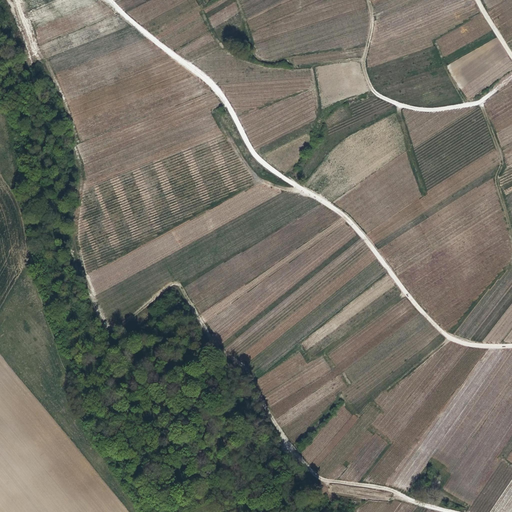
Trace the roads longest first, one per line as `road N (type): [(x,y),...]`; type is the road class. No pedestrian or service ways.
road 1 (track): [(108,0),(212,83),(254,154),(347,219),(445,334),(511,345)]
road 2 (track): [(452,511),(389,489),(321,479),(288,446),(251,373),(178,286),(168,283),(111,330),(84,273)]
road 3 (track): [(511,76),(459,108),(412,110),(374,95),(363,64),(369,0)]
